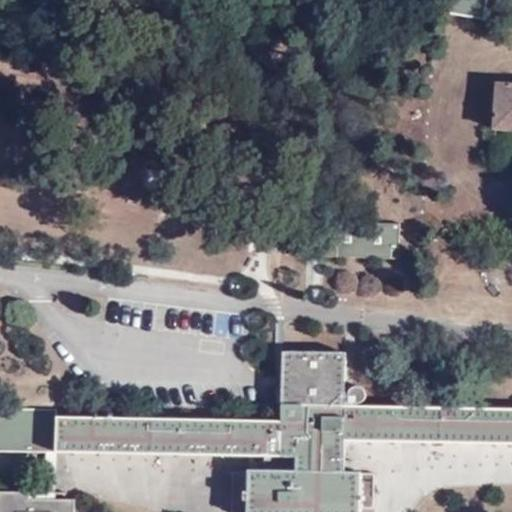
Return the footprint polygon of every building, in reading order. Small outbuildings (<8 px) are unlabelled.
[(484,16),(487,0),(451,0),(449,10),(484,16)] [(511,127),(511,81),(496,81),(492,126),(511,127)] [(0,406),(0,450),(41,451),(52,451),(259,454),(259,471),(228,470),(226,511),(370,511),(371,471),(340,471),(340,438),(511,442),(511,406),(340,403),(341,351),(278,350),(277,419),(53,414),(53,407),(0,406)] [(51,499),(52,451),(41,451),(40,499),(51,499)] [(23,489),(0,489),(0,511),(68,511),(68,499),(51,499),(40,499),(24,498),(23,489)]
